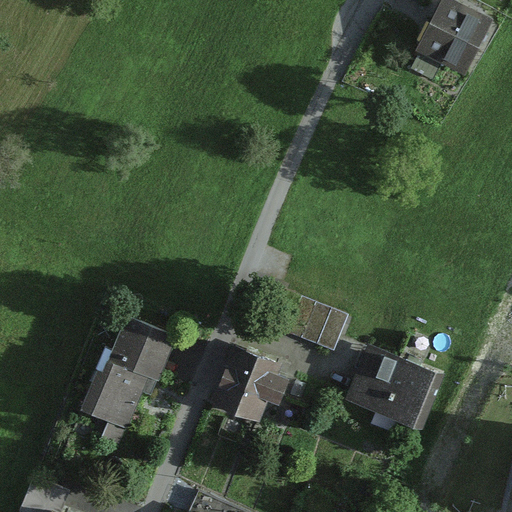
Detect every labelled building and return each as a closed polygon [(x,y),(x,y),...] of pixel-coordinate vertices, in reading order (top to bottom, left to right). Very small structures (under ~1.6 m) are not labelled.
[(463,72),(490,15),(458,0),(438,0),(415,49),(463,72)] [(349,314),(302,296),(288,333),(336,350),(349,314)] [(120,446),(149,379),(158,383),(178,338),(126,316),(111,351),(107,349),(80,411),(100,419),(93,435),(120,446)] [(344,399),(412,426),(435,370),(367,343),(344,399)] [(259,424),(268,401),(281,406),(291,379),(279,375),(283,364),(233,345),(210,405),(259,424)] [(62,511),(70,493),(33,479),(20,511),(62,511)] [(246,511),(200,491),(190,511),(246,511)]
